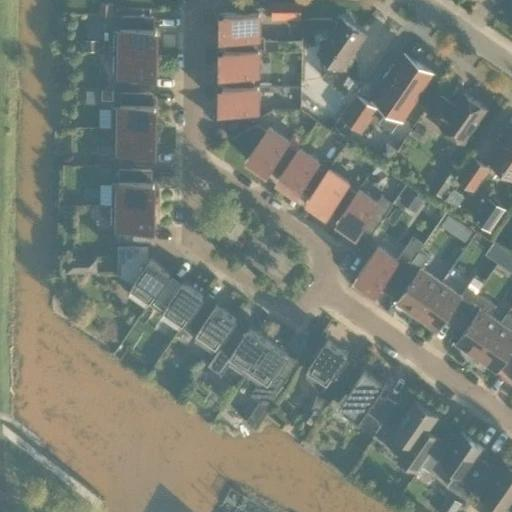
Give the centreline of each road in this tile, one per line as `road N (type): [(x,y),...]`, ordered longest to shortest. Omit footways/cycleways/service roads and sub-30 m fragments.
road 1 (residential): [(511,422),(314,285)]
road 2 (residential): [(314,285),(290,312),(193,236),(193,158)]
road 3 (residential): [(314,285),(329,255),(193,158)]
road 4 (residential): [(193,158),(200,0)]
